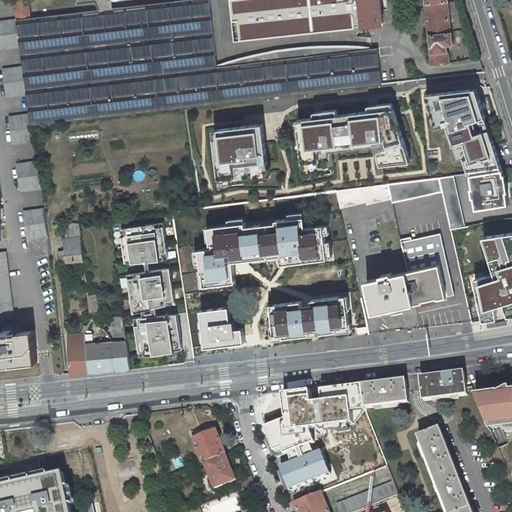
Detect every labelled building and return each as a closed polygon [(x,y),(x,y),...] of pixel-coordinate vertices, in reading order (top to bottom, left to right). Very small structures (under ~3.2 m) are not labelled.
[(14,0),(16,18),(17,18),(30,17),(29,8),(30,8),(29,1),(28,1),(27,0),(14,0)] [(32,125),(186,107),(382,84),(378,49),(370,50),(336,54),(335,47),(312,48),(290,50),(268,53),(244,59),(244,65),(225,67),(217,68),(215,53),(212,20),(209,0),(185,0),(113,8),(100,10),(17,20),(32,125)] [(119,0),(80,0),(80,1),(78,4),(96,2),(100,10),(113,8),(112,1),(119,0)] [(245,6),(234,7),(238,37),(249,36),(248,29),(267,27),(266,26),(321,20),(321,21),(351,18),(351,23),(363,22),(363,27),(383,24),(380,0),(318,0),(319,0),(264,6),(264,5),(246,7),(245,6)] [(425,0),(432,65),(449,63),(447,45),(453,44),(452,31),(450,32),(447,1),(448,1),(448,0),(425,0)] [(17,19),(0,21),(0,43),(1,49),(21,46),(17,19)] [(212,20),(215,53),(223,52),(219,20),(212,20)] [(244,59),(224,65),(225,67),(244,65),(244,59)] [(23,66),(4,69),(7,97),(27,94),(23,66)] [(501,169),(500,167),(476,90),(426,96),(436,129),(447,127),(458,161),(463,160),(470,174),(501,169)] [(315,117),(298,119),(305,175),(334,171),(332,150),(375,146),(382,165),(411,162),(397,115),(393,102),(369,105),(369,111),(339,115),(338,109),(315,112),(315,117)] [(30,114),(10,116),(14,144),(34,141),(30,114)] [(264,124),(213,129),(221,184),(270,179),(264,124)] [(427,151),(429,162),(439,161),(438,150),(427,151)] [(37,161),(17,164),(21,191),(41,189),(37,161)] [(474,198),(476,209),(509,204),(501,169),(471,175),(473,189),(471,189),(473,198),(474,198)] [(464,227),(464,225),(453,176),(440,177),(442,191),(451,229),(464,227)] [(389,184),(392,198),(393,202),(442,191),(440,177),(432,178),(389,184)] [(367,204),(392,198),(389,184),(337,190),(340,203),(341,207),(366,201),(367,204)] [(44,208),(24,211),(28,239),(47,236),(44,208)] [(210,227),(212,247),(200,249),(205,286),(237,282),(234,261),(281,255),(282,263),(328,258),(324,225),(306,227),(305,217),(277,220),(278,223),(246,226),(245,223),(210,227)] [(164,222),(121,228),(126,262),(169,258),(164,222)] [(60,263),(84,261),(79,223),(65,225),(67,239),(64,240),(65,250),(65,251),(59,252),(60,263)] [(511,229),(487,234),(498,270),(477,276),(488,318),(501,316),(498,303),(509,299),(511,309),(511,229)] [(439,298),(455,294),(441,234),(402,242),(408,271),(416,303),(424,301),(424,300),(439,297),(439,298)] [(0,318),(14,317),(6,251),(0,252),(0,318)] [(171,268),(128,274),(134,314),(168,304),(176,304),(171,268)] [(416,303),(408,271),(392,275),(392,273),(381,275),(382,278),(371,280),(373,291),(369,292),(374,313),(383,311),(382,310),(407,304),(407,305),(416,303)] [(351,330),(347,295),(313,299),(313,304),(303,305),(302,301),(269,304),(272,339),(351,330)] [(230,306),(202,309),(206,347),(246,342),(244,328),(237,329),(236,320),(232,320),(230,306)] [(141,356),(183,349),(177,314),(135,318),(141,356)] [(115,336),(125,335),(124,315),(113,316),(115,336)] [(0,365),(37,362),(34,331),(19,333),(18,330),(11,330),(11,327),(2,328),(3,331),(0,331),(0,365)] [(86,343),(85,332),(67,333),(71,376),(89,374),(86,343)] [(311,337),(312,349),(327,348),(326,336),(311,337)] [(127,340),(114,341),(117,371),(131,370),(127,340)] [(114,341),(86,343),(89,374),(117,371),(114,341)] [(237,344),(238,358),(253,357),(252,343),(237,344)] [(468,395),(465,372),(422,378),(425,401),(468,395)] [(410,403),(407,380),(363,385),(366,408),(410,403)] [(366,408),(363,385),(321,390),(322,403),(311,404),(309,391),(284,395),(287,415),(297,413),(299,427),(303,440),(306,441),(308,447),(310,446),(312,443),(307,430),(317,429),(316,420),(324,419),(325,428),(335,427),(335,433),(349,431),(348,425),(351,425),(353,425),(352,412),(367,410),(366,408)] [(511,391),(499,394),(499,393),(476,396),(489,426),(511,423),(511,391)] [(297,413),(287,415),(287,419),(264,428),(276,459),(288,454),(292,465),(280,469),(289,493),(332,477),(323,453),(314,456),(310,446),(308,447),(306,441),(303,440),(299,427),(297,413)] [(473,511),(440,427),(419,436),(448,511),(473,511)] [(205,463),(226,454),(216,430),(194,439),(203,463),(205,463)] [(133,446),(141,445),(140,436),(132,437),(133,446)] [(143,446),(128,451),(135,476),(150,472),(143,446)] [(215,488),(236,480),(226,454),(205,463),(215,488)] [(68,471),(0,484),(0,511),(76,511),(76,508),(68,471)] [(241,483),(243,489),(256,484),(253,477),(243,481),(241,483)] [(351,511),(374,503),(398,493),(394,482),(337,504),(339,511),(351,511)] [(324,497),(321,492),(295,502),(297,508),(324,497)] [(131,500),(133,511),(150,511),(147,497),(131,500)] [(298,511),(329,511),(324,497),(297,508),(298,511)] [(209,502),(210,511),(240,511),(239,498),(209,502)]
